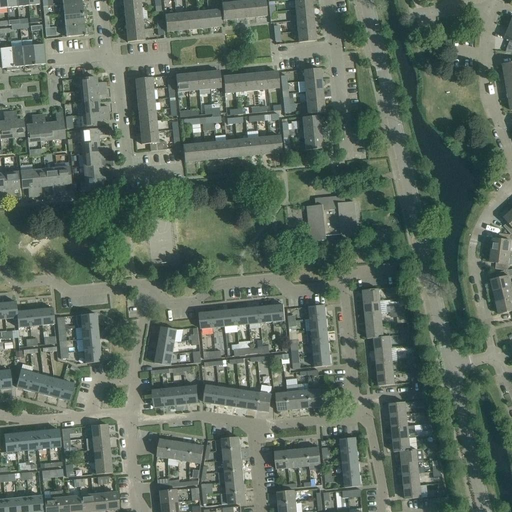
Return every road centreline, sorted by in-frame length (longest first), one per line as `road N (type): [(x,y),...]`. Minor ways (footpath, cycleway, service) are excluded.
road 1 (residential): [(451,367),(365,0)]
road 2 (residential): [(149,294),(157,301),(196,299),(218,283),(275,278),(290,290),(341,279)]
road 3 (residential): [(494,356),(473,259),(482,225),(511,187)]
road 4 (residential): [(0,268),(17,284),(53,280),(70,292),(141,285),(149,294)]
road 5 (residential): [(117,63),(128,174),(179,169)]
road 6 (residential): [(511,162),(487,78),(488,10)]
road 7 (residential): [(484,511),(451,367)]
road 8 (residential): [(360,409),(341,279)]
road 9 (residential): [(131,419),(200,415),(253,423)]
